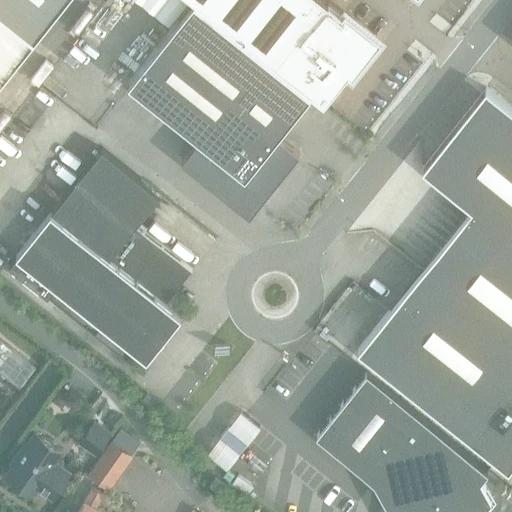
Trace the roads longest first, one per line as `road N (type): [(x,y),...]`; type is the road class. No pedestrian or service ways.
road 1 (unclassified): [(511,0),(299,264)]
road 2 (residential): [(0,312),(98,384),(197,502)]
road 3 (unclassified): [(299,264),(261,260),(245,273),(241,311),(254,327),(273,334),(308,318),(312,279)]
road 4 (unknown): [(254,327),(251,385),(346,477)]
